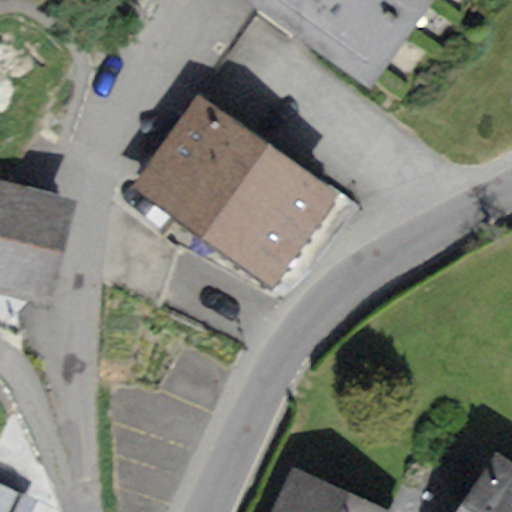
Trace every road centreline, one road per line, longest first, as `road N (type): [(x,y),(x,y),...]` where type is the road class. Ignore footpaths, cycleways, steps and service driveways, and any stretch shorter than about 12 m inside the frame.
road 1 (unclassified): [(89,511),(76,348),(87,201),(98,158),(186,0)]
road 2 (tertiary): [(511,183),(378,261),(317,312),(282,355),(207,511)]
